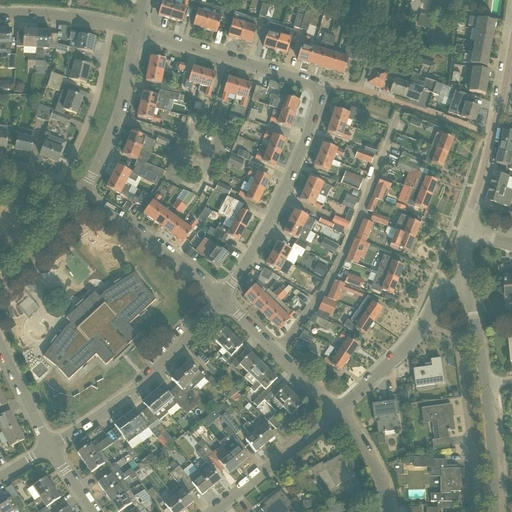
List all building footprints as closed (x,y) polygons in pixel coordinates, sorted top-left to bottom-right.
[(158,16),(170,19),(174,5),(175,0),(162,0),(162,1),(158,16)] [(183,0),(181,7),(174,5),(170,19),(182,23),(186,7),(192,9),(194,2),(187,0),(183,0)] [(198,10),(193,26),(198,28),(197,29),(204,31),(205,29),(212,6),(201,3),(201,0),(194,0),(194,2),(192,9),(198,10)] [(205,29),(217,33),(221,18),(226,20),(231,5),(225,4),(223,9),(212,6),(205,29)] [(258,16),(265,18),(269,6),(262,4),(258,16)] [(306,11),(304,16),(300,29),(307,31),(309,25),(319,28),(321,20),(318,19),(318,20),(311,18),(312,14),(306,12),(306,11)] [(244,25),(244,24),(247,17),(240,15),(235,13),(228,36),(240,40),(244,25)] [(300,29),(304,16),(300,15),(297,14),(293,27),(300,29)] [(419,15),(417,26),(428,29),(430,17),(419,15)] [(240,40),(252,44),(259,20),(247,17),(244,24),(244,25),(240,40)] [(493,33),(495,22),(478,19),(469,17),(467,27),(477,28),(476,30),(493,33)] [(282,27),(275,25),(270,24),(263,47),(275,51),(282,27)] [(294,31),(282,27),(275,51),(287,54),(294,31)] [(0,30),(0,51),(4,51),(10,51),(10,44),(11,44),(10,30),(0,30)] [(491,44),(493,33),(476,30),(474,41),(491,44)] [(37,31),(24,31),(23,48),(36,48),(37,31)] [(50,32),(37,31),(36,48),(36,57),(36,66),(43,67),(44,49),(50,49),(50,34),(50,32)] [(67,55),(68,54),(76,56),(77,50),(93,53),(95,39),(79,35),(79,34),(70,32),(68,40),(78,42),(76,49),(69,48),(57,44),(55,52),(67,55)] [(321,67),(330,36),(324,34),(322,42),(321,42),(319,50),(314,48),(309,64),(321,67)] [(304,36),(297,60),(309,64),(314,48),(307,46),(310,38),(304,36)] [(330,36),(321,67),(332,71),(337,55),(331,54),(334,45),(333,45),(335,37),(330,36)] [(444,49),(444,43),(435,43),(429,41),(428,47),(434,49),(444,49)] [(491,44),(474,41),(469,41),(468,50),(473,51),(472,52),(489,55),(491,44)] [(347,44),(345,49),(343,57),(337,55),(332,71),(344,74),(349,58),(355,60),(359,47),(347,44)] [(487,67),(489,55),(472,52),(470,64),(487,67)] [(150,57),(148,69),(163,72),(165,60),(150,57)] [(384,59),(381,66),(373,63),(367,76),(368,76),(368,74),(372,75),(369,83),(381,88),(384,80),(387,81),(391,70),(394,63),(384,59)] [(432,75),(435,63),(424,61),(422,72),(432,75)] [(71,80),(86,84),(90,66),(75,63),(69,62),(67,70),(73,72),(71,80)] [(200,85),(205,71),(193,67),(186,90),(190,91),(193,83),(200,85)] [(487,83),(489,71),(473,68),(468,67),(466,77),(471,78),(471,80),(487,83)] [(173,86),(169,86),(170,81),(162,79),(163,72),(148,69),(146,81),(160,84),(159,90),(172,93),(173,89),(173,86)] [(404,98),(408,85),(402,83),(405,77),(397,74),(398,71),(392,69),(388,79),(394,81),(390,93),(404,98)] [(209,97),(216,74),(205,71),(200,85),(207,87),(204,95),(209,97)] [(62,84),(64,78),(51,73),(49,80),(62,84)] [(432,94),(436,83),(425,79),(424,83),(417,81),(419,76),(413,74),(411,79),(408,85),(404,98),(418,103),(422,91),(432,94)] [(235,96),(240,81),(228,78),(221,100),(225,102),(228,94),(235,96)] [(62,84),(49,80),(46,87),(59,91),(62,84)] [(485,94),(487,83),(471,80),(469,91),(485,94)] [(244,108),(251,85),(240,81),(235,96),(242,99),(240,106),(244,108)] [(443,85),(436,83),(432,94),(439,96),(443,85)] [(252,100),(258,103),(262,88),(256,86),(252,100)] [(172,93),(159,90),(157,97),(140,92),(138,99),(141,99),(140,105),(155,109),(162,111),(164,105),(168,106),(169,100),(177,102),(179,94),(172,93)] [(76,115),(82,98),(69,93),(62,91),(54,111),(64,115),(65,111),(76,115)] [(479,108),(466,103),(469,96),(455,91),(448,112),(475,122),(479,108)] [(274,108),(282,111),(295,115),(299,101),(279,94),(274,108)] [(39,105),(35,118),(48,122),(50,118),(52,110),(39,105)] [(137,117),(160,123),(161,118),(153,116),(155,109),(140,105),(137,117)] [(335,109),(331,121),(346,126),(348,119),(360,123),(361,118),(363,112),(351,107),(349,114),(335,109)] [(64,115),(54,111),(52,110),(50,118),(67,125),(70,118),(64,115)] [(270,122),(290,128),(295,115),(282,111),(279,118),(272,116),(270,122)] [(244,119),(236,117),(234,122),(242,125),(244,119)] [(419,128),(422,121),(412,117),(409,124),(419,128)] [(331,121),(327,133),(349,141),(351,136),(343,133),(346,126),(331,121)] [(18,136),(15,150),(31,153),(33,139),(34,132),(27,131),(26,138),(18,136)] [(437,149),(448,153),(453,139),(442,135),(443,134),(437,131),(435,136),(441,138),(437,149)] [(511,132),(505,131),(502,141),(511,143),(511,132)] [(50,134),(45,132),(42,142),(46,143),(40,156),(42,157),(41,158),(47,160),(48,159),(56,163),(61,150),(63,150),(66,143),(49,137),(50,134)] [(132,132),(127,143),(141,149),(144,142),(149,144),(152,145),(154,141),(132,132)] [(268,149),(280,154),(286,140),(273,135),(273,136),(266,133),(264,139),(271,142),(268,149)] [(167,147),(169,141),(158,137),(156,142),(167,147)] [(511,143),(502,141),(499,152),(511,155),(511,143)] [(141,149),(127,143),(122,155),(137,161),(134,167),(147,173),(160,179),(161,179),(164,171),(146,164),(151,153),(141,149)] [(345,153),(323,144),(318,155),(333,161),(336,154),(343,157),(345,153)] [(366,144),(363,151),(375,155),(377,148),(366,144)] [(431,163),(442,167),(448,153),(437,149),(436,149),(431,147),(425,163),(430,165),(431,163)] [(263,163),(275,167),(280,154),(268,149),(265,156),(258,154),(256,159),(263,162),(263,163)] [(239,150),(236,156),(242,159),(246,161),(246,160),(249,161),(251,157),(249,155),(249,154),(239,150)] [(371,164),(374,156),(358,150),(355,158),(371,164)] [(511,155),(499,152),(497,164),(510,167),(510,171),(511,171),(511,155)] [(422,161),(402,153),(400,159),(420,166),(422,161)] [(333,161),(318,155),(314,167),(336,175),(338,171),(341,164),(333,161)] [(230,156),(227,163),(240,169),(243,162),(230,156)] [(396,168),(416,176),(420,167),(399,159),(396,168)] [(135,183),(138,177),(138,176),(117,166),(112,177),(125,184),(128,179),(135,183)] [(251,186),(264,192),(270,178),(258,172),(257,173),(250,170),(248,175),(255,178),(251,186)] [(144,180),(147,182),(156,186),(160,179),(147,173),(144,180)] [(362,180),(353,176),(346,173),(341,183),(358,190),(362,180)] [(431,196),(437,182),(425,177),(426,175),(421,173),(418,179),(414,189),(414,190),(431,196)] [(511,178),(509,177),(495,173),(491,185),(511,191),(511,178)] [(142,206),(149,196),(142,192),(138,199),(134,196),(137,190),(136,189),(131,187),(125,184),(112,177),(106,188),(142,206)] [(385,192),(386,190),(388,190),(391,182),(378,177),(374,188),(385,192)] [(331,187),(309,178),(304,189),(326,198),(329,192),(331,187)] [(215,190),(228,196),(232,189),(218,183),(215,190)] [(166,192),(171,195),(176,188),(170,185),(166,192)] [(511,199),(511,191),(491,185),(486,201),(510,208),(511,199)] [(238,195),(258,205),(264,192),(251,186),(248,193),(241,190),(238,195)] [(414,189),(412,188),(406,204),(414,207),(415,205),(426,210),(431,196),(414,190),(414,189)] [(183,189),(177,199),(188,205),(193,195),(183,189)] [(315,202),(318,195),(326,198),(304,189),(299,200),(321,210),(323,205),(315,202)] [(356,203),(357,199),(346,194),(342,205),(353,210),(356,203)] [(153,221),(162,209),(156,204),(161,198),(157,195),(143,214),(153,221)] [(226,218),(245,229),(252,216),(240,209),(242,204),(231,198),(228,204),(230,205),(228,211),(230,212),(226,218)] [(176,210),(181,203),(177,200),(172,207),(176,210)] [(122,208),(127,212),(131,207),(126,203),(122,208)] [(176,210),(181,213),(185,206),(181,203),(176,210)] [(212,212),(205,208),(197,219),(203,224),(212,212)] [(162,209),(153,221),(163,228),(172,216),(174,213),(170,210),(168,213),(162,209)] [(349,223),(354,212),(348,209),(344,221),(334,217),(332,223),(334,224),(335,224),(347,229),(349,223)] [(289,222),(310,232),(315,221),(294,210),(289,222)] [(390,219),(373,213),(370,221),(387,227),(390,219)] [(414,238),(420,224),(409,220),(409,218),(404,215),(404,216),(401,215),(395,230),(395,231),(414,238)] [(172,216),(163,228),(173,235),(182,223),(172,216)] [(245,229),(226,218),(221,229),(218,227),(213,236),(224,243),(228,236),(238,242),(245,229)] [(365,243),(373,224),(363,220),(355,239),(365,243)] [(173,235),(183,243),(197,224),(193,221),(188,227),(182,223),(173,235)] [(310,232),(289,222),(283,232),(297,239),(294,245),(305,251),(308,243),(305,241),(310,232)] [(334,224),(332,228),(331,230),(340,234),(341,234),(344,229),(335,224),(334,224)] [(388,238),(392,240),(389,247),(397,250),(398,248),(409,252),(414,238),(395,231),(395,230),(388,227),(385,233),(388,238)] [(324,238),(320,246),(335,253),(339,246),(336,244),(324,238)] [(365,243),(355,239),(354,239),(349,254),(360,259),(366,243),(365,243)] [(203,242),(195,252),(218,269),(228,256),(216,247),(209,242),(207,245),(203,242)] [(278,243),(272,254),(285,261),(289,254),(296,259),(298,255),(301,257),(305,251),(294,245),(291,250),(278,243)] [(188,247),(183,253),(190,258),(194,252),(188,247)] [(282,267),(285,261),(272,254),(266,264),(286,276),(289,271),(282,267)] [(376,272),(387,276),(398,280),(403,266),(392,262),(393,259),(383,255),(376,272)] [(320,264),(315,274),(323,278),(328,268),(320,264)] [(259,276),(268,281),(270,278),(276,281),(280,278),(263,269),(259,276)] [(370,289),(380,293),(381,290),(392,294),(398,280),(387,276),(376,272),(370,289)] [(115,361),(129,348),(130,347),(129,347),(128,345),(138,336),(128,325),(138,316),(139,317),(140,318),(147,312),(145,310),(156,300),(146,289),(143,285),(135,273),(122,281),(121,279),(113,283),(114,284),(115,286),(103,293),(103,294),(99,298),(95,292),(84,302),(82,301),(83,301),(82,300),(75,307),(76,307),(77,309),(66,318),(71,324),(67,327),(67,326),(58,338),(56,337),(56,336),(50,343),(52,345),(43,357),(55,366),(58,369),(68,380),(79,370),(81,372),(88,366),(87,365),(86,364),(96,355),(106,365),(112,359),(114,361),(114,362),(115,361)] [(362,281),(361,280),(351,276),(348,284),(360,288),(362,281)] [(268,290),(267,290),(265,287),(257,280),(255,286),(244,297),(253,305),(268,290)] [(27,286),(33,292),(38,287),(32,281),(27,286)] [(341,294),(345,285),(335,281),(331,290),(341,294)] [(362,298),(364,292),(345,285),(343,290),(362,298)] [(253,305),(261,314),(283,291),(279,288),(273,294),(268,289),(267,290),(268,290),(253,305)] [(283,291),(261,314),(270,322),(281,311),(286,306),(280,301),(287,295),(283,291)] [(357,311),(373,322),(382,309),(372,302),(373,301),(367,297),(357,311)] [(337,304),(327,299),(324,298),(318,311),(332,317),(337,304)] [(292,310),(286,316),(281,311),(270,322),(279,331),(295,314),(292,310)] [(365,335),(373,322),(357,311),(350,322),(347,320),(343,326),(352,332),(355,329),(365,335)] [(331,324),(321,319),(317,318),(314,324),(328,331),(331,324)] [(225,328),(213,340),(222,348),(233,337),(225,328)] [(310,344),(313,339),(302,333),(299,338),(310,344)] [(339,352),(338,351),(349,358),(358,346),(348,339),(349,337),(343,333),(339,338),(346,342),(339,352)] [(222,358),(230,366),(232,364),(239,357),(235,352),(242,345),(233,337),(222,348),(219,352),(223,356),(222,358)] [(349,358),(338,351),(334,349),(328,358),(327,357),(323,362),(330,367),(331,365),(340,372),(349,358)] [(205,366),(208,363),(209,361),(201,354),(197,358),(205,366)] [(239,357),(232,364),(236,369),(239,365),(248,374),(259,362),(250,354),(243,361),(239,357)] [(439,366),(441,365),(440,358),(430,359),(431,367),(413,369),(415,385),(433,382),(434,385),(444,383),(442,370),(440,370),(439,366)] [(188,362),(180,371),(195,387),(204,378),(188,362)] [(248,374),(244,377),(252,386),(268,370),(259,362),(248,374)] [(270,386),(277,379),(268,370),(252,386),(250,389),(254,393),(260,386),(265,390),(261,394),(262,394),(253,403),(257,407),(264,400),(266,398),(274,390),(270,386)] [(187,395),(195,387),(180,371),(171,379),(187,395)] [(214,388),(218,385),(211,377),(207,381),(214,388)] [(176,404),(172,400),(162,387),(153,395),(167,412),(176,404)] [(282,407),(294,396),(285,387),(278,394),(274,390),(266,398),(264,400),(277,413),(282,407)] [(237,393),(237,392),(234,388),(230,392),(228,394),(231,398),(237,393)] [(167,412),(153,395),(143,403),(159,421),(168,413),(167,412)] [(294,396),(282,407),(291,415),(288,418),(293,423),(301,414),(297,410),(303,404),(294,396)] [(184,402),(191,410),(196,406),(188,398),(184,402)] [(225,413),(232,407),(226,401),(220,407),(225,413)] [(398,414),(396,401),(372,405),(374,418),(377,417),(378,422),(376,422),(378,433),(398,430),(396,415),(398,414)] [(191,410),(184,402),(179,406),(187,414),(191,410)] [(431,441),(432,448),(449,446),(447,431),(454,430),(451,405),(421,409),(423,423),(436,421),(439,440),(431,441)] [(256,419),(260,414),(252,407),(248,412),(256,419)] [(149,432),(134,411),(124,418),(133,431),(137,436),(142,443),(153,435),(157,439),(161,436),(154,427),(149,432)] [(0,417),(0,434),(3,433),(17,426),(10,412),(0,417)] [(205,420),(207,425),(219,419),(216,413),(205,420)] [(276,430),(281,426),(272,417),(268,421),(276,430)] [(133,431),(124,418),(114,425),(124,438),(127,443),(137,436),(133,431)] [(226,424),(235,436),(239,432),(233,423),(232,424),(229,420),(225,423),(226,424)] [(154,427),(161,436),(166,432),(159,423),(154,427)] [(245,440),(255,453),(265,445),(254,433),(250,427),(251,427),(247,423),(242,426),(250,436),(245,440)] [(245,448),(235,436),(226,424),(224,426),(226,429),(223,431),(230,440),(230,439),(232,441),(227,445),(223,440),(219,443),(224,450),(228,454),(238,467),(242,463),(243,465),(249,461),(241,451),(245,448)] [(254,433),(265,445),(274,437),(264,425),(254,433)] [(17,426),(3,433),(10,447),(24,440),(17,426)] [(106,435),(108,438),(113,444),(117,440),(111,431),(106,435)] [(78,442),(81,445),(89,439),(87,436),(78,442)] [(113,444),(108,438),(93,448),(90,444),(77,453),(84,463),(101,451),(113,444)] [(213,453),(206,445),(202,439),(197,443),(201,448),(208,457),(213,453)] [(131,459),(136,455),(129,446),(124,450),(131,459)] [(208,457),(201,448),(197,452),(204,461),(208,457)] [(409,454),(406,449),(399,453),(402,458),(409,454)] [(234,470),(238,467),(228,454),(224,450),(221,453),(224,457),(218,462),(228,474),(230,476),(235,471),(234,470)] [(111,466),(108,462),(101,451),(84,463),(91,473),(99,468),(102,473),(111,466)] [(336,487),(355,475),(342,454),(323,466),(325,470),(318,474),(328,491),(335,486),(336,487)] [(413,468),(419,468),(423,463),(423,457),(413,457),(408,457),(408,464),(413,464),(413,468)] [(446,460),(433,460),(433,468),(433,471),(440,471),(440,494),(430,494),(430,502),(437,502),(437,508),(453,509),(453,502),(458,502),(459,501),(459,492),(460,492),(460,469),(455,469),(455,465),(446,465),(446,460)] [(144,466),(141,462),(140,461),(135,465),(139,470),(144,466)] [(123,480),(125,479),(122,475),(115,464),(115,463),(111,466),(102,473),(106,478),(97,483),(104,493),(123,480)] [(195,488),(201,496),(211,488),(201,475),(201,476),(197,470),(188,478),(179,466),(178,467),(174,470),(191,491),(195,488)] [(201,475),(211,488),(220,481),(210,468),(201,475)] [(131,469),(122,475),(125,479),(129,477),(134,473),(131,469)] [(177,482),(179,485),(170,493),(174,497),(184,510),(194,502),(187,494),(191,491),(174,470),(170,474),(177,482)] [(39,497),(53,488),(46,477),(27,490),(34,501),(39,497)] [(111,503),(130,490),(123,480),(104,493),(111,503)] [(39,511),(38,511),(50,511),(59,506),(56,501),(60,498),(53,488),(39,497),(46,507),(39,511)] [(158,506),(163,502),(152,488),(148,492),(158,506)] [(128,511),(130,511),(141,505),(143,504),(137,494),(134,496),(130,490),(111,503),(117,511),(119,511),(126,508),(128,511)] [(289,502),(280,491),(267,501),(269,503),(261,509),(263,511),(293,511),(294,511),(293,511),(297,511),(302,509),(294,499),(289,502)] [(6,511),(7,511),(16,507),(10,497),(6,500),(3,495),(0,497),(0,511),(6,511)] [(18,496),(12,500),(16,506),(19,511),(25,507),(18,496)] [(174,497),(165,505),(170,511),(181,511),(184,510),(174,497)]
